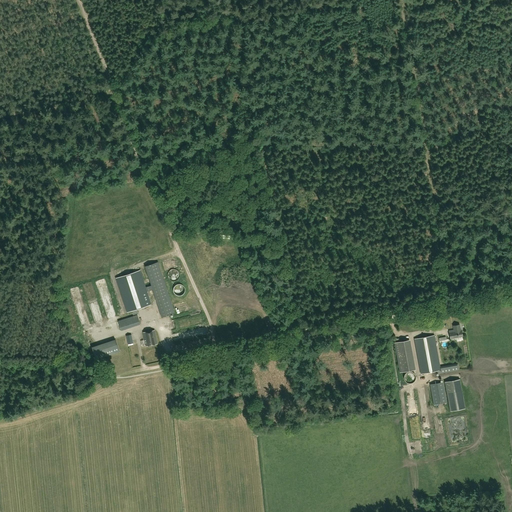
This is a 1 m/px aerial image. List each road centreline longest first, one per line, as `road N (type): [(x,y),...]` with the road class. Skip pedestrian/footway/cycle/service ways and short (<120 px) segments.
road 1 (track): [(79,0),(216,353)]
road 2 (track): [(142,363),(511,292)]
road 3 (track): [(235,0),(300,336)]
road 4 (track): [(417,84),(449,305)]
road 5 (track): [(417,511),(402,397),(409,385)]
